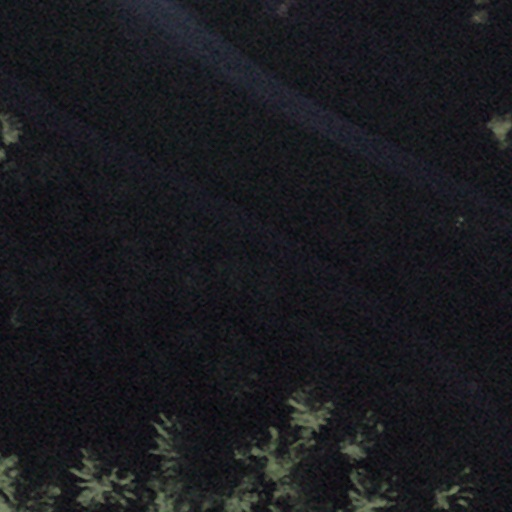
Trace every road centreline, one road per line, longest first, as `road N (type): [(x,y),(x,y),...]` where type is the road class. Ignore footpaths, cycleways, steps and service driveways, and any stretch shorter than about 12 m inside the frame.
road 1 (track): [(0,81),(57,130),(311,271),(408,338),(511,463)]
road 2 (track): [(511,226),(221,66),(138,0)]
